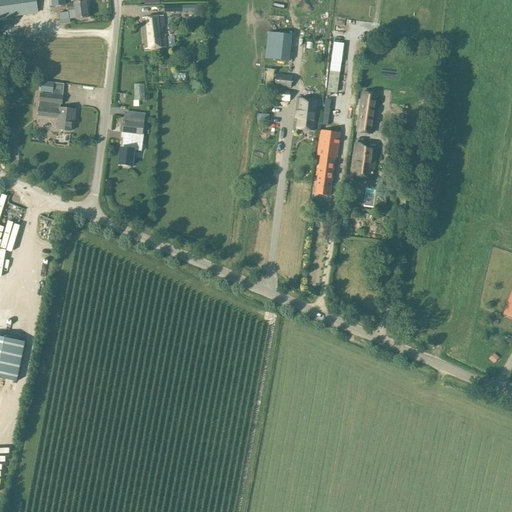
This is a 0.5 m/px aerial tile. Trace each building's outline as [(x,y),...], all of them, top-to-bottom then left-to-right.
[(0,0),(0,18),(38,13),(36,0),(0,0)] [(262,0),(261,24),(269,25),(270,0),(262,0)] [(67,5),(68,12),(69,20),(88,18),(86,1),(74,3),(74,4),(67,5)] [(163,16),(142,18),(145,49),(166,48),(165,37),(163,38),(163,29),(164,28),(163,16)] [(265,59),(289,62),(292,35),(268,32),(265,59)] [(237,61),(220,59),(217,85),(235,87),(237,61)] [(274,70),(262,68),(261,84),(275,85),(273,100),(289,102),(291,92),(285,91),(285,88),(291,88),(292,76),(274,74),(274,70)] [(42,81),(41,92),(52,93),(53,93),(54,83),(54,82),(42,81)] [(145,84),(134,84),(135,100),(145,100),(145,84)] [(379,94),(362,92),(356,132),(373,135),(379,94)] [(58,118),(56,129),(70,131),(72,118),(74,119),(75,110),(60,108),(60,104),(62,104),(63,95),(40,93),(38,116),(58,118)] [(319,101),(297,99),(294,129),(316,131),(319,101)] [(119,164),(132,166),(133,150),(141,151),(141,152),(143,134),(142,134),(144,120),(124,117),(122,132),(121,133),(120,137),(122,139),(119,164)] [(340,133),(321,131),(317,155),(321,156),(316,194),(329,196),(335,158),(337,158),(340,133)] [(377,146),(355,143),(351,176),(372,179),(377,146)] [(511,289),(503,314),(511,317),(511,289)] [(25,342),(0,336),(0,377),(17,381),(25,342)]
